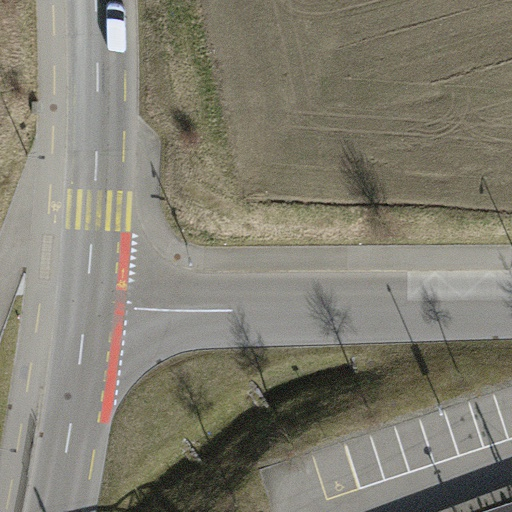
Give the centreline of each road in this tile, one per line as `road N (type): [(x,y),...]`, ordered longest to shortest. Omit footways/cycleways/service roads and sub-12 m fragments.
road 1 (residential): [(88,306),(511,307)]
road 2 (tertiary): [(88,306),(97,0)]
road 3 (tertiary): [(57,511),(88,306)]
